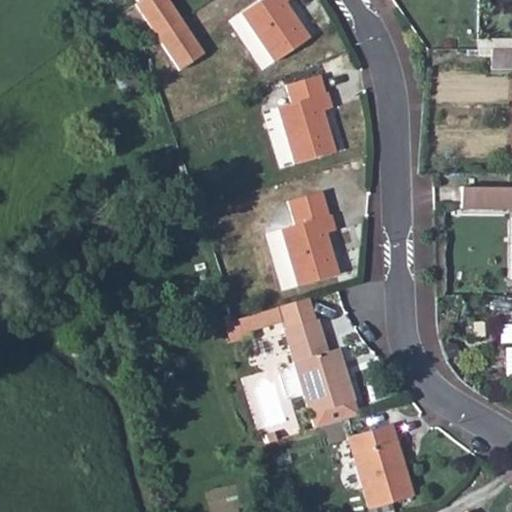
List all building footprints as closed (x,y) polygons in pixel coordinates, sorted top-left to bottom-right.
[(180,21),(166,0),(142,0),(135,5),(156,38),(180,21)] [(260,0),(240,14),(274,63),(309,39),(284,3),(289,0),(260,0)] [(178,71),(203,55),(180,21),(156,38),(178,71)] [(457,39),(445,38),(445,48),(457,49),(457,39)] [(511,40),(477,41),(478,56),(491,55),(491,70),(511,69),(511,40)] [(319,76),(285,86),(291,104),(277,108),(294,165),(334,153),(320,112),(331,109),(327,93),(324,94),(319,76)] [(511,188),(460,188),(460,208),(511,208),(511,245),(508,245),(509,280),(511,280),(511,188)] [(297,287),(337,275),(325,234),(334,231),(330,216),(328,216),(321,192),(287,202),(294,227),(280,230),(297,287)] [(363,263),(363,279),(381,280),(382,264),(363,263)] [(281,323),(283,331),(315,321),(308,299),(276,308),(281,323)] [(250,338),(249,332),(281,323),(276,308),(236,319),(240,340),(250,338)] [(326,353),(317,320),(315,321),(283,331),(309,415),(310,415),(314,429),(358,417),(348,381),(343,383),(333,350),(326,353)] [(455,345),(445,348),(448,358),(458,355),(455,345)] [(337,349),(333,350),(343,383),(348,381),(337,349)] [(368,510),(411,498),(390,425),(347,438),(368,510)] [(264,435),(266,443),(275,441),(273,433),(264,435)]
